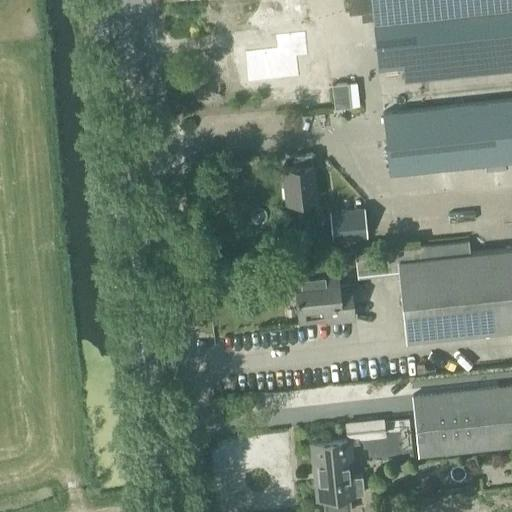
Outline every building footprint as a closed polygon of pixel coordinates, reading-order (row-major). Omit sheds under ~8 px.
[(511,0),(347,0),(348,13),(372,10),(378,65),(402,62),(404,79),(511,67),(511,0)] [(272,35),(274,48),(244,51),(247,82),(299,77),(297,57),(307,56),(305,32),(272,35)] [(347,82),(332,84),(331,84),(334,108),(350,106),(350,105),(347,82)] [(511,98),(434,107),(397,111),(382,113),(389,172),(511,159),(511,98)] [(286,201),(315,198),(312,164),(311,153),(294,155),(295,165),(283,167),(286,201)] [(362,235),(360,206),(327,209),(330,238),(362,235)] [(511,247),(470,252),(469,239),(412,245),(413,258),(398,260),(406,339),(511,328),(511,247)] [(351,265),(349,252),(338,253),(340,266),(351,265)] [(325,320),(354,317),(350,284),(338,285),(336,267),(294,271),(297,307),(293,307),(295,320),(324,317),(325,320)] [(419,455),(511,444),(511,384),(412,395),(419,455)] [(362,476),(352,477),(348,438),(311,442),(317,498),(323,497),(324,511),(342,511),(350,511),(348,494),(363,493),(362,476)]
